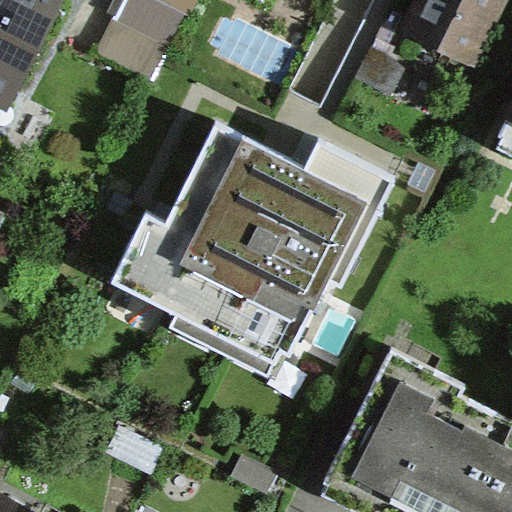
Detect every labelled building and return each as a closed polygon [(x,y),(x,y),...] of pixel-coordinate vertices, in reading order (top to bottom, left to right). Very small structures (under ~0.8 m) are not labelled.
[(61,0),(0,0),(0,89),(16,97),(61,0)] [(182,11),(159,0),(126,0),(119,14),(169,38),(182,11)] [(500,0),(426,0),(413,28),(474,56),(500,0)] [(511,92),(492,132),(511,142),(511,92)] [(404,164),(327,125),(314,152),(222,106),(172,205),(156,197),(122,265),(185,297),(177,313),(274,361),(287,335),(297,341),(336,264),(350,271),(404,164)] [(453,373),(386,339),(314,482),(374,511),(375,511),(387,489),(433,511),(459,511),(509,414),(448,383),(453,373)] [(511,511),(511,415),(509,414),(459,511),(511,511)] [(164,450),(116,427),(106,447),(154,470),(164,450)] [(279,470),(243,452),(232,476),(268,494),(279,470)] [(53,511),(2,486),(0,489),(0,511),(53,511)]
